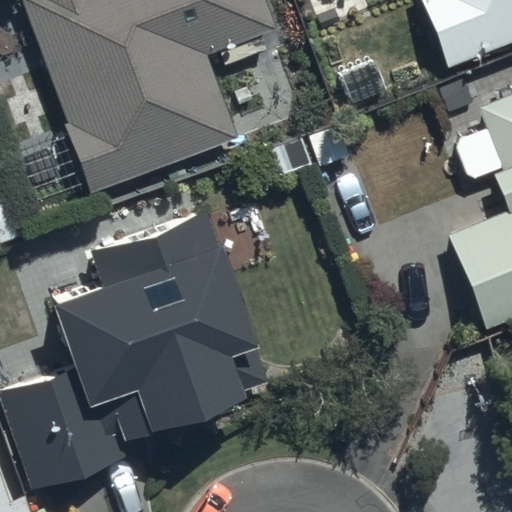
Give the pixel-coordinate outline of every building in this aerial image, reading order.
[(13,0),(76,180),(229,127),(199,42),(210,38),(217,59),(258,45),(251,24),(266,19),(259,0),(13,0)] [(511,0),(416,0),(439,56),(511,26),(511,0)] [(511,302),(511,76),(470,94),(478,115),(444,129),(460,169),(482,160),(498,201),(438,225),(475,317),(511,302)] [(62,349),(0,372),(0,419),(22,478),(112,444),(106,429),(143,415),(138,405),(226,371),(211,332),(242,320),(195,197),(82,240),(89,259),(35,279),(62,349)] [(0,511),(26,511),(16,483),(0,488),(0,511)]
